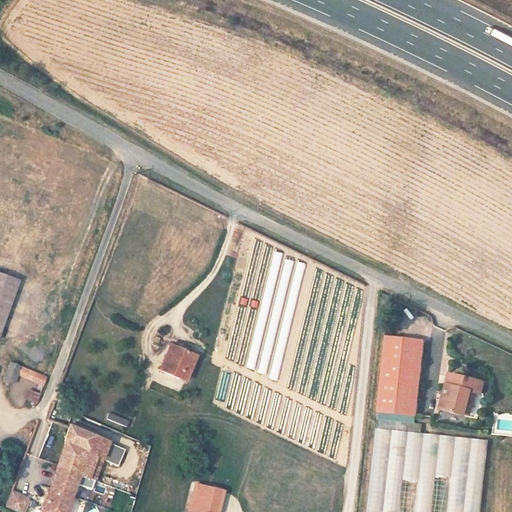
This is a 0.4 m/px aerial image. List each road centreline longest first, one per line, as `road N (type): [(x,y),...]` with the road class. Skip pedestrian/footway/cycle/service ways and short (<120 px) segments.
road 1 (unclassified): [(0,76),(134,153),(511,342)]
road 2 (motorway): [(326,0),(511,89)]
road 3 (track): [(38,326),(65,283),(118,144)]
